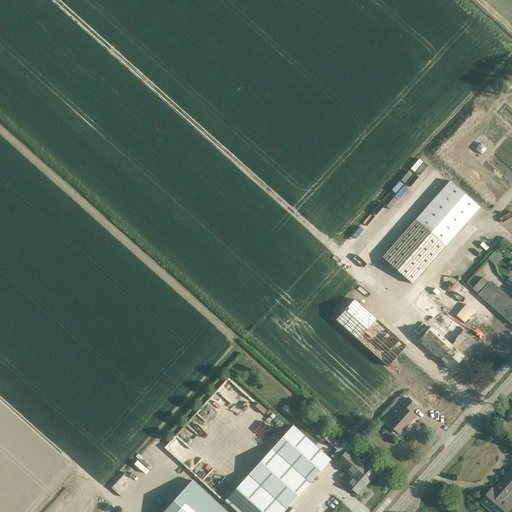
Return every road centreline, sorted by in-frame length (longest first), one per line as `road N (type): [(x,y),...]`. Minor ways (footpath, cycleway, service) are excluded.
road 1 (track): [(56,0),(337,252),(356,237),(427,304),(411,344),(486,412)]
road 2 (tertiary): [(400,511),(511,383)]
